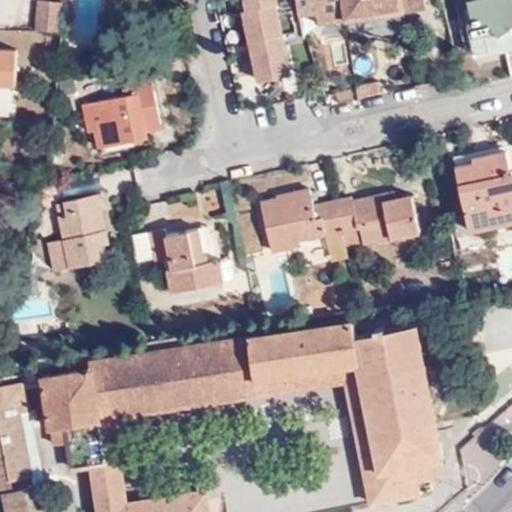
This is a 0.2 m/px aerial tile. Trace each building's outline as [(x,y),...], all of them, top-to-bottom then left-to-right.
[(238,0),(254,78),(290,71),(276,0),(238,0)] [(297,0),(300,17),(318,14),(320,24),(426,8),(424,0),(297,0)] [(511,0),(470,0),(476,24),(471,26),(477,55),(511,47),(511,31),(511,26),(511,25),(511,0)] [(35,29),(61,30),(63,3),(38,1),(35,29)] [(238,10),(222,12),(225,40),(241,38),(238,10)] [(0,83),(14,84),(16,50),(0,49),(0,83)] [(135,135),(148,133),(163,129),(152,81),(125,86),(127,96),(83,105),(90,133),(96,132),(100,149),(136,141),(135,135)] [(150,137),(148,133),(135,135),(136,141),(150,137)] [(511,179),(506,151),(473,158),(474,164),(456,168),(470,231),(485,228),(486,231),(511,224),(511,179)] [(343,235),(335,201),(313,205),(308,188),(285,193),(285,196),(259,202),(270,254),(300,247),(299,239),(323,234),(324,238),(343,235)] [(351,197),(335,201),(343,235),(346,247),(363,243),(364,243),(420,233),(413,196),(385,202),(383,195),(353,201),(351,197)] [(96,196),(61,205),(65,217),(58,218),(64,241),(48,246),(56,276),(108,263),(101,235),(106,233),(96,196)] [(208,228),(200,230),(207,263),(215,262),(208,228)] [(207,263),(200,230),(168,236),(167,230),(151,234),(158,266),(167,264),(174,292),(233,281),(229,259),(215,262),(207,263)] [(17,364),(20,377),(22,385),(22,386),(45,383),(51,427),(66,426),(73,468),(95,465),(108,463),(100,406),(357,363),(381,468),(415,462),(444,457),(416,325),(357,337),(354,319),(90,364),(91,368),(45,375),(42,361),(17,364)] [(373,501),(411,494),(420,486),(415,462),(381,468),(357,363),(100,406),(108,463),(95,465),(102,511),(139,511),(196,503),(197,511),(206,511),(203,490),(140,499),(127,415),(347,378),(373,501)] [(51,511),(22,386),(22,385),(0,389),(0,493),(4,493),(7,511),(51,511)] [(139,511),(197,511),(196,503),(139,511)]
